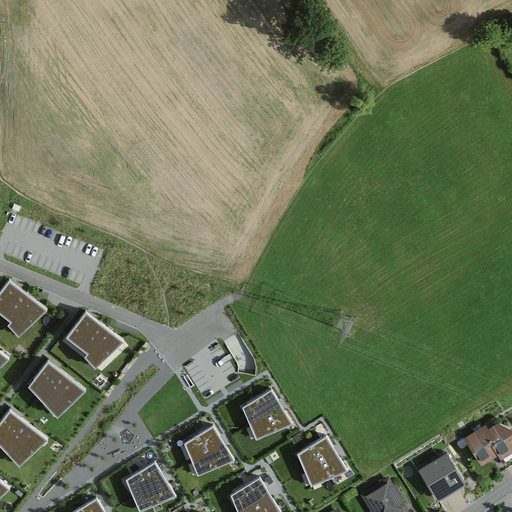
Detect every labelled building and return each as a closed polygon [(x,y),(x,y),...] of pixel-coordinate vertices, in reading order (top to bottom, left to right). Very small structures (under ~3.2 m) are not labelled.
[(45,303),(10,276),(0,289),(0,305),(13,315),(10,319),(19,329),(45,303)] [(121,336),(86,308),(69,331),(89,347),(87,351),(95,360),(121,336)] [(83,385),(48,358),(31,380),(58,409),(83,385)] [(290,419),(271,387),(245,403),(257,433),(290,419)] [(45,434),(10,407),(0,419),(0,437),(20,458),(45,434)] [(491,427),(487,421),(464,437),(483,465),(502,452),(494,440),(498,438),(491,427)] [(502,452),(505,457),(511,452),(511,426),(499,422),(491,427),(498,438),(494,440),(502,452)] [(232,455),(213,423),(187,440),(199,469),(232,455)] [(345,466),(326,435),(300,450),(312,480),(345,466)] [(434,501),(467,481),(449,450),(418,468),(428,484),(425,486),(434,501)] [(174,492),(154,460),(128,476),(141,505),(174,492)] [(265,511),(278,507),(259,476),(233,492),(241,511),(265,511)] [(404,511),(409,509),(401,495),(403,494),(396,483),(394,485),(388,476),(359,494),(371,511),(404,511)] [(106,511),(96,496),(70,511),(106,511)]
